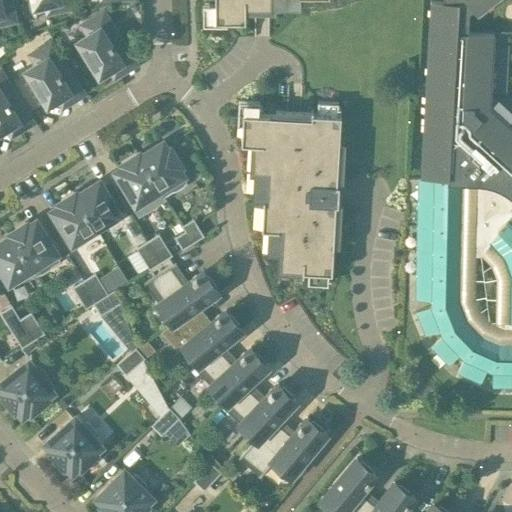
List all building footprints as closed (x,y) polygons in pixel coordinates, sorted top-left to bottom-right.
[(0,0),(0,22),(1,23),(2,23),(15,20),(9,0),(0,0)] [(34,0),(36,6),(37,6),(37,4),(47,2),(49,11),(59,9),(59,10),(72,7),(70,0),(34,0)] [(215,0),(216,21),(246,21),(246,10),(274,9),(274,7),(300,7),(299,0),(215,0)] [(511,0),(440,0),(441,1),(430,0),(422,174),(448,174),(448,176),(470,178),(478,178),(492,181),(510,193),(511,195),(511,0)] [(115,76),(121,73),(122,72),(123,71),(123,69),(123,68),(123,67),(123,66),(120,61),(130,55),(104,13),(92,20),(84,25),(89,33),(80,39),(80,38),(79,39),(101,75),(102,74),(101,73),(110,68),(115,76)] [(64,106),(69,102),(70,102),(71,100),(71,99),(71,97),(71,96),(71,95),(68,91),(78,85),(52,42),(40,49),(40,50),(32,55),(37,63),(28,69),(28,67),(27,68),(49,104),(50,103),(49,103),(58,97),(64,106)] [(12,135),(17,132),(18,131),(19,130),(20,129),(20,128),(20,126),(20,125),(17,120),(27,114),(0,71),(0,130),(7,126),(12,135)] [(304,271),(328,272),(332,273),(334,240),(338,240),(341,203),(339,202),(339,185),(341,185),(344,147),(340,147),(342,114),(337,114),(337,102),(318,102),(318,113),(313,113),(313,109),(312,109),(312,113),(276,111),(276,115),(243,113),(242,143),(253,144),(252,172),(268,172),(267,198),(264,198),(262,229),(282,230),(280,261),(280,270),(303,271),(303,275),(304,275),(304,271)] [(139,154),(165,197),(173,192),(177,191),(184,186),(187,183),(188,183),(178,166),(180,165),(170,149),(168,151),(163,143),(141,156),(140,154),(139,154)] [(165,197),(139,154),(123,164),(125,166),(117,171),(137,203),(145,197),(148,201),(152,200),(159,196),(162,193),(164,197),(165,197)] [(419,203),(447,203),(447,207),(462,208),(462,184),(448,183),(448,179),(419,178),(419,203)] [(75,194),(77,196),(87,212),(99,232),(100,232),(97,227),(104,223),(106,227),(111,226),(118,221),(121,218),(118,214),(119,214),(114,206),(116,204),(107,189),(104,190),(99,182),(77,196),(76,193),(75,194)] [(511,197),(507,194),(503,191),(498,188),(493,187),(489,185),(483,184),(480,184),(477,184),(476,235),(481,235),(493,223),(499,230),(511,215),(511,197)] [(87,212),(77,196),(75,194),(60,203),(61,206),(53,211),(76,247),(77,246),(77,245),(84,241),(89,239),(96,235),(98,232),(99,232),(87,212)] [(418,227),(447,227),(447,232),(461,232),(462,208),(447,207),(447,203),(419,203),(418,227)] [(511,215),(499,230),(491,242),(505,258),(511,252),(511,215)] [(183,248),(204,236),(194,219),(183,226),(186,231),(176,237),(183,248)] [(11,233),(13,236),(38,276),(39,275),(38,275),(43,274),(49,269),(52,266),(53,267),(61,261),(36,221),(28,226),(27,224),(11,233)] [(418,251),(446,252),(446,256),(460,256),(461,232),(447,232),(447,227),(418,227),(418,251)] [(148,240),(161,262),(176,253),(163,232),(148,240)] [(38,276),(13,236),(11,233),(11,234),(12,236),(0,243),(0,270),(3,275),(5,274),(10,282),(10,281),(13,285),(17,284),(24,280),(27,276),(34,272),(37,276),(38,276)] [(161,262),(148,240),(141,245),(153,266),(161,262)] [(417,275),(446,276),(446,280),(460,280),(460,256),(446,256),(446,252),(418,251),(417,275)] [(173,322),(193,307),(194,308),(218,291),(217,289),(214,291),(202,274),(205,272),(204,271),(197,276),(196,275),(193,278),(193,279),(184,285),(172,267),(177,264),(176,262),(144,282),(145,283),(150,280),(164,299),(159,303),(160,304),(163,302),(175,319),(172,321),(173,322)] [(84,280),(97,301),(109,294),(96,273),(84,280)] [(460,280),(446,280),(446,276),(417,275),(417,300),(432,300),(432,306),(459,302),(460,280)] [(94,303),(97,301),(84,280),(73,287),(86,308),(94,303)] [(97,301),(94,303),(101,314),(122,301),(115,290),(109,294),(97,301)] [(444,335),(467,321),(459,302),(432,306),(418,312),(427,335),(441,329),(444,335)] [(1,312),(10,326),(23,347),(34,340),(21,319),(12,305),(1,312)] [(198,363),(218,347),(218,348),(242,329),(241,328),(238,330),(224,313),(227,311),(226,310),(220,315),(219,314),(215,317),(216,318),(208,325),(194,308),(193,307),(163,329),(179,348),(184,345),(184,346),(187,344),(201,360),(198,362),(198,363)] [(21,319),(34,340),(45,333),(32,312),(21,319)] [(465,358),(481,336),(467,321),(444,335),(432,346),(449,364),(461,353),(465,358)] [(493,370),(500,344),(481,336),(465,358),(459,372),(481,382),(487,368),(493,370)] [(511,343),(500,344),(493,370),(493,386),(511,386),(511,343)] [(245,385),(246,386),(267,365),(266,364),(264,366),(249,351),(252,349),(251,348),(245,353),(244,352),(241,355),(241,356),(233,364),(218,348),(218,347),(198,363),(199,363),(215,381),(211,385),(212,386),(214,384),(229,399),(226,402),(227,402),(245,385)] [(126,374),(145,358),(136,348),(118,364),(126,374)] [(32,411),(46,399),(45,397),(56,388),(49,380),(50,380),(48,376),(43,369),(39,367),(33,359),(0,384),(0,385),(5,392),(3,394),(15,409),(17,407),(23,414),(30,408),(32,411)] [(244,422),(259,436),(260,437),(275,421),(296,400),(295,399),(292,401),(277,387),(279,384),(278,383),(272,389),(271,388),(268,392),(269,393),(262,401),(246,386),(245,385),(227,402),(227,403),(227,402),(244,419),(240,423),(241,424),(244,422)] [(189,408),(180,398),(170,408),(179,417),(189,408)] [(179,417),(170,408),(152,425),(162,434),(179,417)] [(79,415),(48,443),(54,450),(52,451),(64,465),(66,463),(73,470),(79,464),(81,466),(95,454),(93,452),(104,442),(97,435),(97,434),(95,430),(90,424),(86,422),(79,415)] [(260,437),(259,436),(239,458),(240,459),(242,456),(262,472),(259,475),(261,476),(276,458),(292,471),(290,474),(291,475),(326,432),(325,432),(323,434),(306,421),(309,418),(308,417),(302,424),(301,423),(298,427),(299,427),(292,436),(275,421),(260,437)] [(373,511),(378,506),(377,506),(360,492),(367,484),(368,484),(371,481),(370,480),(375,473),(374,472),(372,475),(356,462),(358,459),(357,458),(322,500),(323,501),(325,499),(340,511),(343,511),(344,511),(345,511),(373,511)] [(221,472),(211,463),(195,481),(204,490),(221,472)] [(125,471),(98,497),(105,504),(103,506),(109,511),(140,511),(146,506),(144,504),(151,497),(144,490),(147,487),(145,483),(139,477),(135,475),(132,478),(125,471)] [(377,506),(378,506),(373,511),(402,511),(406,506),(407,507),(410,503),(409,503),(414,496),(413,495),(411,498),(394,485),(396,483),(395,482),(377,506)] [(428,511),(441,511),(433,507),(435,504),(434,503),(428,511)]
